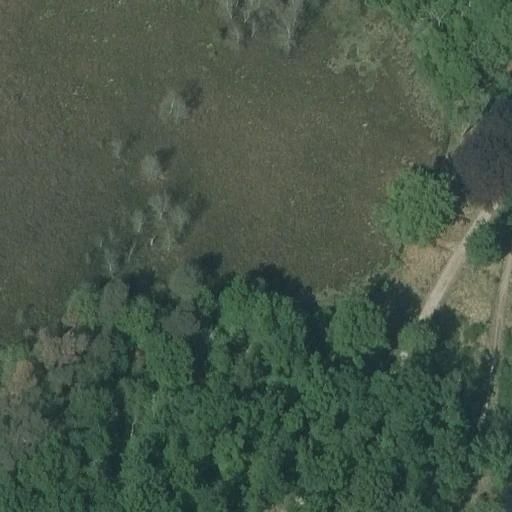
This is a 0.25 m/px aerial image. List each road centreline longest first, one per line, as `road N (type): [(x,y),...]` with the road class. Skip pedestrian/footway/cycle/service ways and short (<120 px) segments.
road 1 (track): [(282,511),(332,466),(374,410),(511,176)]
road 2 (unknown): [(511,243),(487,297),(478,418),(438,470),(362,511)]
